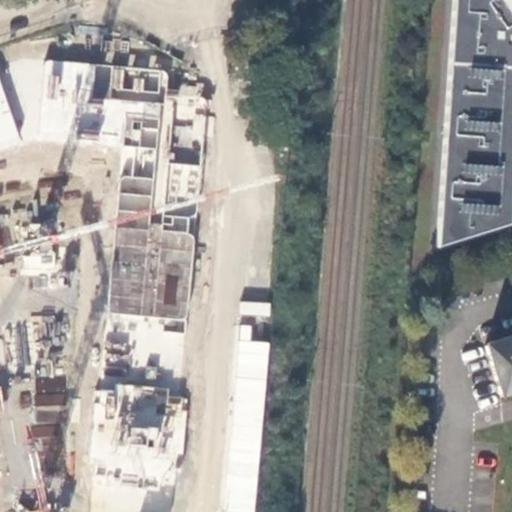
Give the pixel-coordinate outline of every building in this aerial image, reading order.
[(511,0),(450,0),(435,248),(510,224),(511,188),(511,0)] [(84,42),(101,43),(102,26),(84,25),(84,42)] [(167,59),(128,57),(128,66),(167,68),(167,59)] [(45,60),(39,139),(121,146),(108,313),(187,321),(208,99),(167,96),(170,72),(45,60)] [(0,150),(21,143),(0,79),(0,150)] [(0,212),(0,254),(18,253),(20,276),(50,273),(44,209),(0,212)] [(254,511),(270,342),(250,340),(252,317),(269,319),(270,303),(239,300),(219,511),(254,511)] [(26,315),(23,342),(29,343),(27,360),(49,362),(54,318),(26,315)] [(110,342),(108,362),(178,368),(181,323),(131,319),(130,343),(110,342)] [(511,335),(482,345),(498,396),(511,392),(511,335)] [(66,497),(59,375),(30,377),(36,501),(21,502),(21,511),(48,511),(48,498),(66,497)] [(99,392),(94,485),(173,492),(178,454),(184,455),(189,399),(99,392)]
